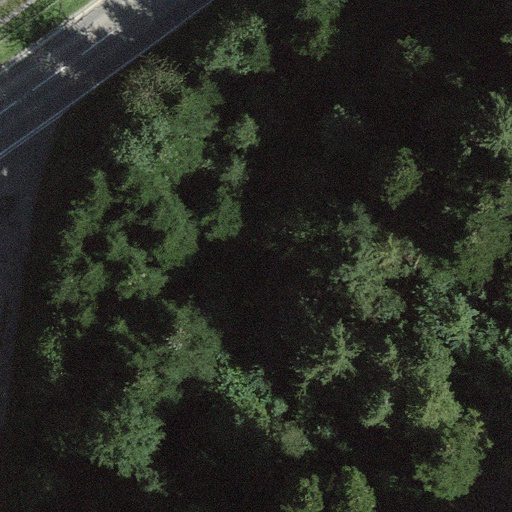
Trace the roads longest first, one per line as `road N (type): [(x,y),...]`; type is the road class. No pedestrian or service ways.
road 1 (track): [(0,447),(22,326),(3,115)]
road 2 (secondary): [(0,118),(154,0)]
